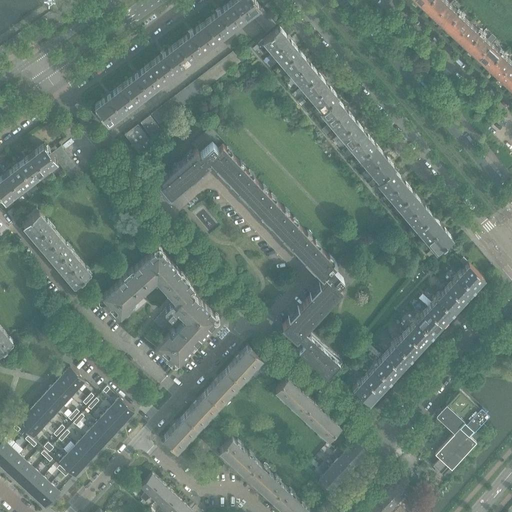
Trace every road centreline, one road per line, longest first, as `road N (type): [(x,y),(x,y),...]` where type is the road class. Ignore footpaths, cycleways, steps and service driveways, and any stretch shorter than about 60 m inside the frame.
road 1 (secondary): [(298,0),(502,237)]
road 2 (residential): [(261,325),(305,277),(216,176),(166,214)]
road 3 (secondary): [(511,198),(342,0)]
road 4 (residential): [(389,442),(511,276)]
road 5 (residential): [(389,442),(261,325)]
road 6 (residential): [(387,0),(511,115)]
road 7 (residential): [(58,93),(191,0)]
road 8 (residential): [(166,214),(58,93)]
road 9 (residential): [(267,511),(246,492),(193,486),(140,441)]
road 10 (residential): [(250,316),(161,417)]
road 11 (secondary): [(45,74),(155,0)]
road 12 (residential): [(250,316),(166,214)]
